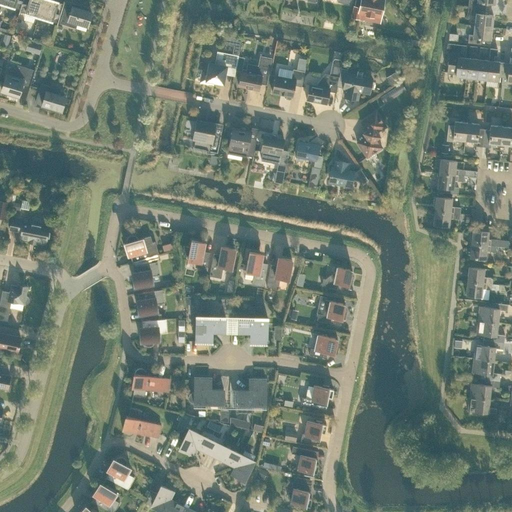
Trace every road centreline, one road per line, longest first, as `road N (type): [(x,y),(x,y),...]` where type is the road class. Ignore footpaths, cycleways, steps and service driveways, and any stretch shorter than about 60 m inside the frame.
road 1 (unclassified): [(350,377),(371,271),(353,252),(128,209),(116,218),(106,263)]
road 2 (residential): [(350,377),(281,362),(141,358),(128,346),(120,284),(106,263)]
road 3 (residential): [(62,511),(116,441),(269,511)]
road 4 (residential): [(329,126),(98,79)]
road 5 (unclassified): [(0,475),(25,443),(72,288)]
road 6 (unclassified): [(335,511),(329,489),(350,377)]
road 7 (residential): [(0,107),(77,124),(98,79)]
